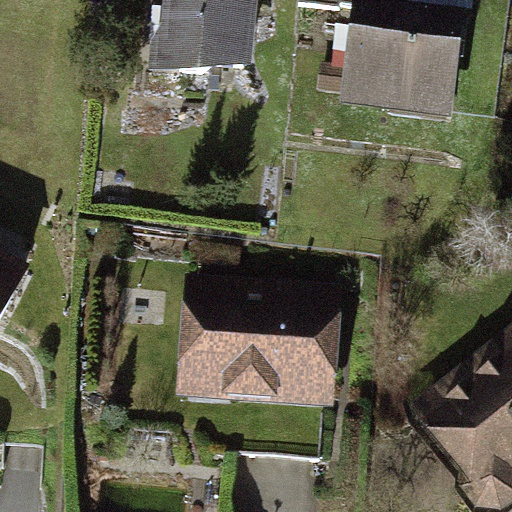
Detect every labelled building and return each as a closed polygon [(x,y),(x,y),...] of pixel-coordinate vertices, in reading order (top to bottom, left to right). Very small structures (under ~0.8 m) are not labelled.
[(156,0),(150,83),(243,90),(250,0),(156,0)] [(468,24),(350,14),(341,115),(459,125),(468,24)] [(0,320),(29,265),(0,249),(0,320)] [(338,291),(182,282),(175,406),(331,415),(338,291)] [(511,511),(511,326),(504,325),(401,411),(469,511),(511,511)]
